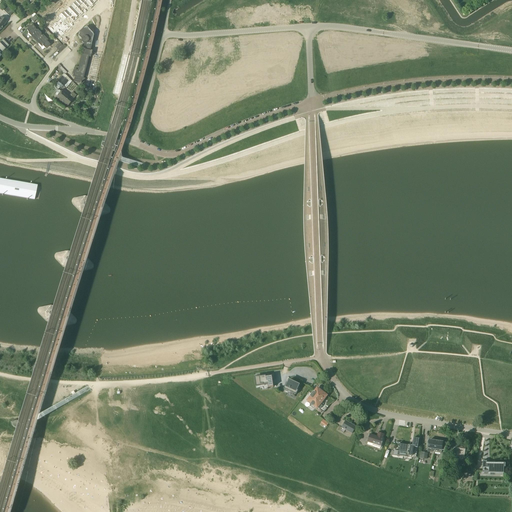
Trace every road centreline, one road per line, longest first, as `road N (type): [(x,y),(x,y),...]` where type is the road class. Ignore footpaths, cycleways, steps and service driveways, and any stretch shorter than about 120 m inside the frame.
road 1 (unclassified): [(321,357),(311,102)]
road 2 (residential): [(511,434),(373,410),(341,390),(321,357)]
road 3 (unclassified): [(307,26),(511,50)]
road 4 (unclassified): [(511,80),(383,86),(311,102)]
road 5 (unclassified): [(311,102),(174,155),(131,141)]
road 6 (unclassified): [(164,34),(307,26)]
